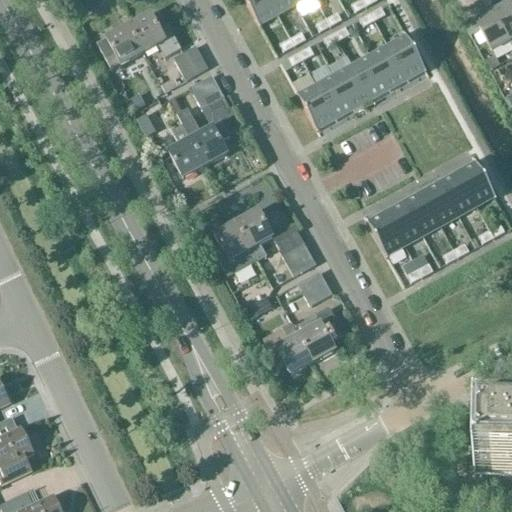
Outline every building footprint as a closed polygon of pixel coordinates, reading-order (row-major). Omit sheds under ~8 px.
[(242,0),(259,30),(277,19),(266,0),(242,0)] [(295,9),(290,0),(266,0),(277,19),(295,9)] [(290,0),(295,9),(312,0),(290,0)] [(374,0),(367,0),(362,3),(366,11),(377,5),(374,0)] [(488,0),(486,0),(478,4),(486,18),(475,25),(491,55),(510,45),(493,15),(495,13),(488,0)] [(511,4),(511,0),(499,0),(504,9),(495,13),(493,15),(510,45),(511,48),(511,6),(511,5),(511,4)] [(355,17),(366,11),(362,3),(351,9),(355,17)] [(385,20),(381,12),(370,18),(374,26),(385,20)] [(337,17),(326,23),(330,31),(341,25),(337,17)] [(164,62),(167,61),(181,53),(168,31),(158,36),(149,18),(128,30),(143,58),(157,50),(164,62)] [(374,26),(370,18),(359,24),(364,32),(374,26)] [(319,37),(330,31),(326,23),(315,29),(319,37)] [(121,71),(143,58),(128,30),(96,47),(107,65),(115,61),(121,71)] [(334,38),(338,46),(349,40),(345,32),(334,38)] [(301,37),(290,43),(294,50),(305,45),(301,37)] [(328,51),(338,46),(334,38),(323,44),(328,51)] [(406,39),(387,49),(407,84),(425,74),(406,39)] [(294,50),(290,43),(279,48),(284,56),(294,50)] [(407,84),(387,49),(369,59),(389,94),(407,84)] [(195,50),(173,63),(179,73),(201,61),(195,50)] [(314,59),(309,51),(298,57),(303,65),(314,59)] [(303,65),(298,57),(288,63),(292,71),(303,65)] [(369,59),(351,69),(371,104),(389,94),(369,59)] [(179,73),(186,85),(208,72),(201,61),(179,73)] [(353,114),(371,104),(351,69),(333,79),(353,114)] [(353,114),(333,79),(316,88),(335,124),(353,114)] [(211,80),(189,92),(196,103),(217,91),(211,80)] [(335,124),(316,88),(297,99),(316,134),(335,124)] [(217,91),(196,103),(202,114),(224,102),(217,91)] [(205,170),(227,158),(221,146),(230,141),(221,126),(202,137),(188,111),(177,118),(182,128),(205,170)] [(168,155),(179,175),(183,182),(205,170),(182,128),(171,134),(179,149),(168,155)] [(496,202),(475,164),(474,164),(475,166),(456,176),(476,211),(494,201),(495,203),(496,202)] [(439,186),(458,221),(476,211),(456,176),(439,186)] [(439,186),(421,196),(440,231),(458,221),(439,186)] [(403,205),(423,241),(440,231),(421,196),(403,205)] [(423,241),(403,205),(385,215),(405,251),(423,241)] [(267,259),(261,248),(272,241),(257,214),(236,226),(257,265),(267,259)] [(366,226),(386,261),(405,251),(385,215),(366,226)] [(229,281),(257,265),(236,226),(214,238),(219,248),(213,252),(229,281)] [(500,229),(489,234),(493,242),(504,236),(500,229)] [(493,242),(489,234),(478,240),(483,248),(493,242)] [(303,247),(281,259),(287,270),(310,258),(303,247)] [(464,248),(453,254),(458,262),(468,256),(464,248)] [(447,268),(458,262),(453,254),(442,260),(447,268)] [(310,258),(287,270),(293,281),(316,269),(310,258)] [(428,268),(417,274),(422,282),(432,276),(428,268)] [(411,288),(422,282),(417,274),(407,280),(411,288)] [(319,276),(298,288),(304,299),(325,287),(319,276)] [(304,299),(310,310),(331,298),(325,287),(304,299)] [(293,331),(294,333),(313,366),(335,354),(330,346),(344,338),(329,311),(293,331)] [(267,356),(277,375),(286,370),(291,378),(313,366),(294,333),(293,331),(291,326),(281,331),(282,332),(262,342),(269,355),(267,356)] [(0,411),(9,407),(0,388),(0,411)] [(511,480),(511,428),(476,428),(474,479),(511,480)] [(0,485),(1,489),(31,475),(24,462),(33,458),(21,432),(1,441),(0,439),(0,485)] [(59,511),(53,500),(33,509),(27,496),(0,509),(0,511),(59,511)]
